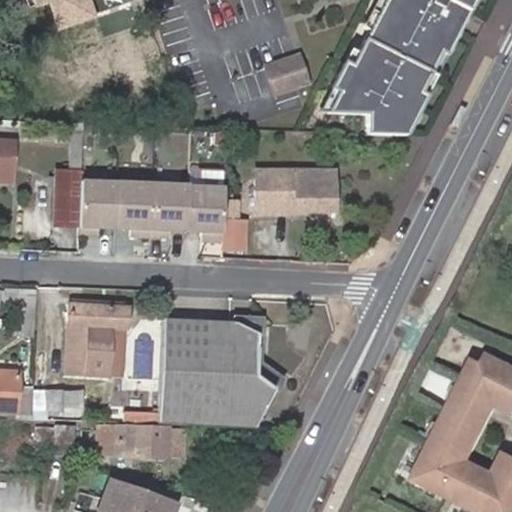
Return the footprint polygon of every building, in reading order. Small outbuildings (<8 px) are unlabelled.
[(34,0),(38,10),(48,7),(57,33),(90,21),(98,18),(91,0),(34,0)] [(383,0),(364,40),(428,74),(438,53),(445,57),(472,0),(383,0)] [(364,40),(350,66),(344,63),(330,89),(337,92),(325,116),(365,117),(364,137),(403,139),(424,97),(418,94),(428,74),(364,40)] [(269,61),(278,94),(316,83),(307,50),(269,61)] [(72,131),(70,177),(79,177),(82,132),(72,131)] [(0,142),(0,182),(8,183),(11,143),(0,142)] [(193,168),(193,182),(228,182),(228,169),(193,168)] [(294,214),(324,214),(325,195),(331,195),(331,174),(276,175),(256,175),(255,213),(294,214)] [(79,183),(79,177),(70,177),(58,176),(55,227),(76,229),(79,183)] [(222,190),(79,183),(77,232),(220,239),(222,190)] [(221,215),(220,225),(222,225),(221,252),(242,253),(243,226),(232,225),(232,215),(221,215)] [(83,377),(84,341),(85,329),(107,331),(122,332),(124,310),(67,307),(66,328),(66,341),(64,376),(83,377)] [(270,385),(255,417),(260,420),(280,380),(259,369),(260,316),(232,315),(232,324),(254,335),(253,376),(270,385)] [(156,429),(247,433),(247,432),(255,417),(270,385),(253,376),(254,335),(232,324),(159,322),(156,429)] [(83,377),(105,377),(107,331),(85,329),(84,341),(83,377)] [(122,332),(107,331),(105,377),(120,378),(120,377),(122,332)] [(438,436),(422,469),(420,467),(413,481),(426,488),(428,484),(432,486),(438,489),(469,505),(470,506),(477,510),(481,511),(487,511),(491,504),(505,511),(511,511),(511,457),(501,479),(470,463),(473,456),(498,408),(503,399),(511,404),(511,365),(489,354),(473,385),(465,380),(462,388),(460,390),(456,398),(443,426),(438,436)] [(478,359),(465,380),(473,385),(485,362),(478,359)] [(0,375),(0,412),(14,413),(16,376),(0,375)] [(460,390),(462,388),(457,385),(452,396),(456,398),(460,390)] [(77,398),(32,397),(32,399),(31,415),(31,424),(42,424),(42,420),(77,421),(77,398)] [(20,415),(31,415),(32,399),(20,398),(20,415)] [(511,415),(511,404),(503,399),(498,408),(511,415)] [(438,436),(443,426),(438,423),(432,434),(438,436)] [(167,434),(98,427),(95,458),(165,465),(180,466),(183,435),(167,434)] [(501,479),(511,457),(511,454),(507,451),(497,469),(473,456),(470,463),(501,479)] [(168,511),(172,501),(104,480),(93,511),(168,511)] [(432,486),(428,493),(435,496),(438,489),(432,486)]
